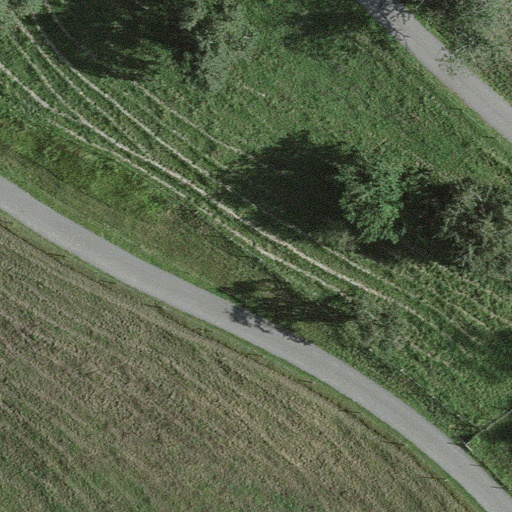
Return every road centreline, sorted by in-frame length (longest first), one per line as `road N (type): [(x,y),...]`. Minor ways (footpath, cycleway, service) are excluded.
road 1 (track): [(0,197),(180,309),(421,427),(503,511)]
road 2 (track): [(511,143),(368,0)]
